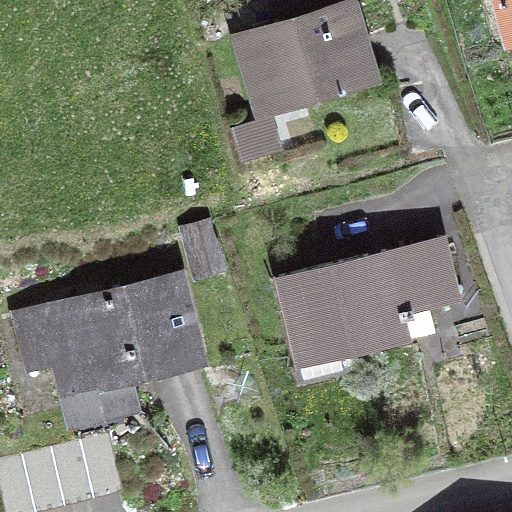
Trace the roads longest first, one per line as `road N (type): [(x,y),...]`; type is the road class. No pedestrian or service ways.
road 1 (residential): [(362,511),(511,476)]
road 2 (residential): [(511,165),(478,173),(511,273)]
